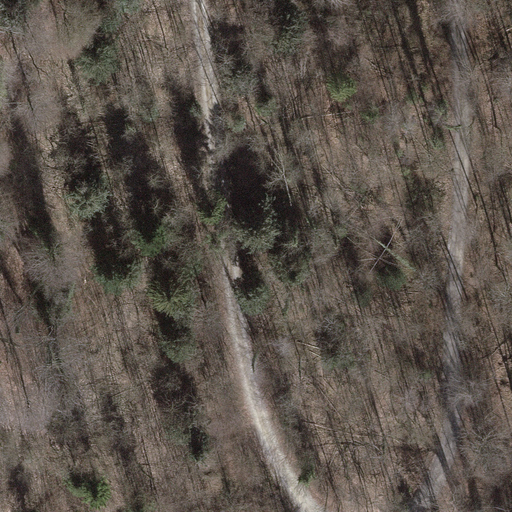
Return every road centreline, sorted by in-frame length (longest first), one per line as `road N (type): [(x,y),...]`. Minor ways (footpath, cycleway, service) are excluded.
road 1 (track): [(200,0),(250,385),(269,441),(314,511)]
road 2 (track): [(414,511),(440,470),(456,381),(462,81),(455,0)]
